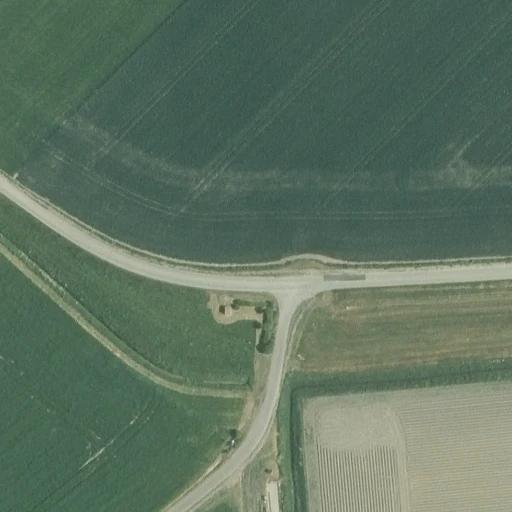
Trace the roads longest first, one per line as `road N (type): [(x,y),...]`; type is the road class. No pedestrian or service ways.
road 1 (unclassified): [(291,284),(204,279),(125,261),(0,186)]
road 2 (unclassified): [(291,284),(261,426),(236,462),(173,511)]
road 3 (unclassified): [(511,270),(291,284)]
